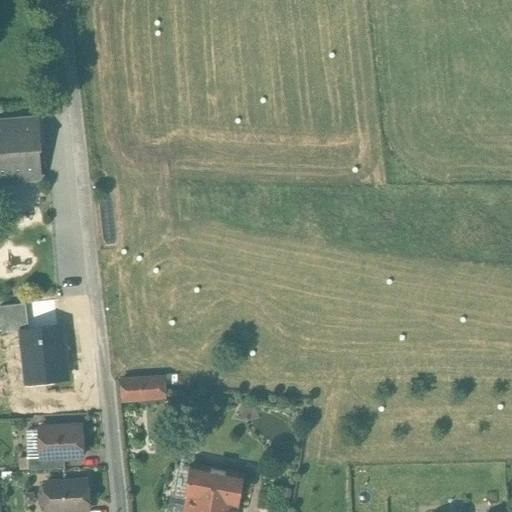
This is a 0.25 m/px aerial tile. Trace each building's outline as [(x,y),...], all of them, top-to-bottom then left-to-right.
[(23,123),(0,125),(0,179),(43,176),(40,149),(42,149),(40,120),(23,121),(23,123)] [(26,304),(0,306),(0,312),(3,334),(4,334),(21,332),(21,331),(29,330),(26,304)] [(29,330),(21,331),(21,332),(4,334),(10,385),(68,378),(63,326),(29,330)] [(163,377),(123,380),(124,400),(164,397),(163,377)] [(81,426),(39,428),(40,457),(64,456),(83,455),(81,426)] [(64,456),(40,457),(28,457),(28,469),(29,470),(65,468),(64,456)] [(28,457),(20,458),(21,470),(28,469),(28,457)] [(243,474),(192,464),(186,497),(237,508),(243,474)] [(87,481),(45,483),(45,488),(44,489),(40,493),(40,503),(45,507),(46,507),(46,511),(51,511),(72,511),(89,510),(87,481)] [(236,511),(237,508),(186,497),(184,511),(236,511)]
